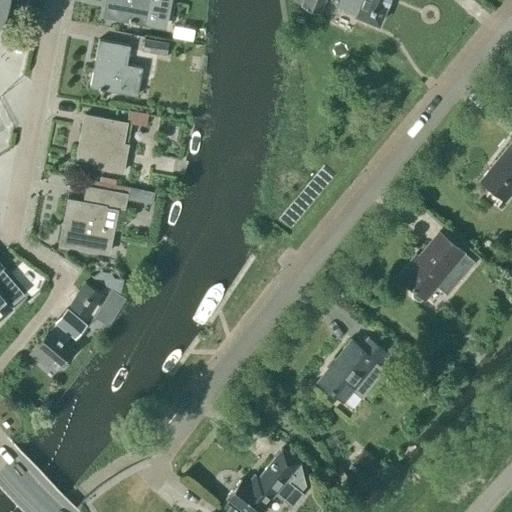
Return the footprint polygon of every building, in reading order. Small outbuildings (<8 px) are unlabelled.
[(105,0),(104,9),(113,11),(112,18),(146,24),(164,28),(169,0),(105,0)] [(302,0),(300,5),(320,14),(325,0),(302,0)] [(338,0),(336,6),(378,24),(387,0),(338,0)] [(174,26),(172,38),(191,41),(193,29),(184,27),(179,26),(174,26)] [(144,38),(141,51),(165,55),(168,42),(144,38)] [(89,87),(136,96),(142,67),(126,64),(130,46),(98,40),(89,87)] [(133,106),(131,119),(147,122),(149,108),(133,106)] [(97,168),(122,172),(127,144),(122,143),(126,122),(84,114),(76,159),(98,163),(97,168)] [(511,189),(511,141),(480,180),(504,200),(511,189)] [(153,197),(154,186),(132,185),(132,196),(153,197)] [(68,199),(59,244),(107,253),(113,229),(117,209),(122,210),(126,194),(86,186),(83,202),(68,199)] [(464,251),(448,237),(444,242),(441,240),(433,248),(428,244),(400,279),(414,290),(412,292),(412,296),(417,300),(420,299),(422,297),(423,298),(435,284),(446,293),(473,260),(463,252),(464,251)] [(0,317),(12,308),(9,305),(21,294),(0,269),(0,268),(3,267),(0,263),(0,317)] [(100,270),(92,277),(102,283),(107,286),(111,288),(119,294),(123,278),(114,278),(110,272),(100,270)] [(70,305),(86,315),(100,292),(84,282),(70,305)] [(107,294),(105,297),(120,306),(125,298),(119,294),(111,288),(109,292),(107,294)] [(56,322),(49,330),(36,344),(37,345),(29,353),(45,366),(52,357),(61,365),(73,351),(63,342),(70,334),(71,335),(82,322),(66,309),(56,322)] [(351,340),(317,381),(342,401),(350,390),(359,397),(382,369),(378,365),(387,354),(367,337),(359,347),(351,340)] [(363,447),(349,465),(369,481),(383,464),(376,457),(373,455),(367,450),(363,447)] [(265,511),(267,509),(264,505),(274,493),(291,506),(302,492),(299,490),(304,484),(300,467),(298,463),(298,462),(281,448),(257,478),(254,476),(247,486),(239,480),(226,496),(246,511),(265,511)]
